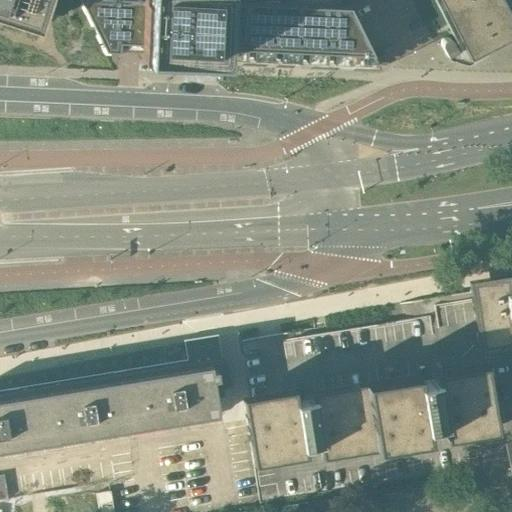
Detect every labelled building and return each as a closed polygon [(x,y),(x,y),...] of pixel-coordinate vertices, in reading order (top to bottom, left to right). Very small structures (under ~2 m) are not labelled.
[(0,0),(0,16),(39,29),(48,0),(0,0)] [(80,0),(104,49),(119,50),(119,41),(140,41),(139,54),(184,56),(185,45),(220,46),(220,58),(379,65),(357,6),(324,5),(324,0),(80,0)] [(440,0),(466,50),(469,58),(511,36),(511,19),(502,0),(440,0)] [(441,45),(444,51),(446,54),(456,49),(452,40),(452,39),(451,38),(450,37),(448,37),(447,36),(446,37),(444,37),(443,38),(442,38),(441,40),(441,41),(441,42),(441,44),(441,45)] [(511,284),(470,291),(478,341),(511,335),(511,284)] [(286,332),(239,340),(258,453),(251,454),(259,503),(504,462),(499,440),(511,433),(511,335),(478,341),(470,291),(451,294),(452,301),(434,304),(436,314),(287,339),(286,332)] [(187,343),(187,345),(191,370),(0,401),(0,451),(218,416),(216,399),(224,398),(215,338),(187,343)] [(480,492),(482,482),(467,480),(466,491),(480,492)]
